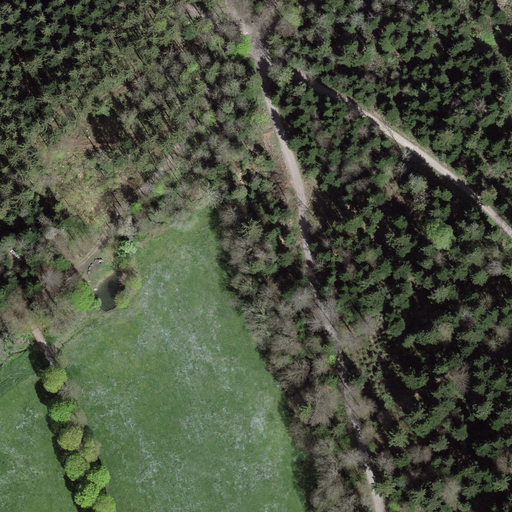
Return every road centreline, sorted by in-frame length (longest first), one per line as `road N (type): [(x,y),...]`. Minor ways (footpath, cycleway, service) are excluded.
road 1 (track): [(257,43),(295,210),(382,511)]
road 2 (track): [(511,238),(456,174),(304,66),(257,43)]
road 3 (track): [(25,307),(53,363),(101,511)]
